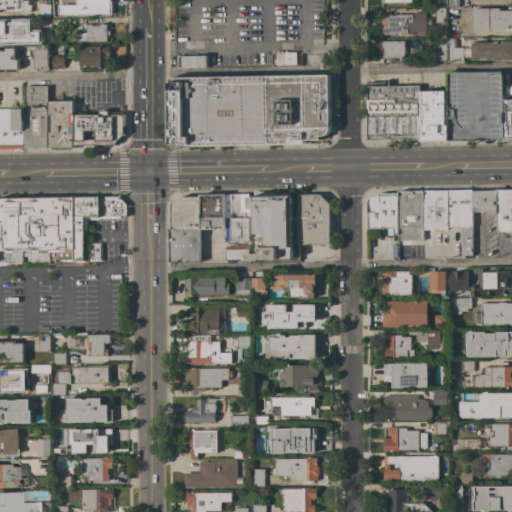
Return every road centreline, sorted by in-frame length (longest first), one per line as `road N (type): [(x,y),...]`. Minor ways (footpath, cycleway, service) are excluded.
road 1 (residential): [(350,511),(344,0)]
road 2 (tertiary): [(148,511),(148,222)]
road 3 (secondary): [(347,167),(148,172)]
road 4 (secondary): [(511,162),(347,167)]
road 5 (tertiary): [(148,172),(147,25)]
